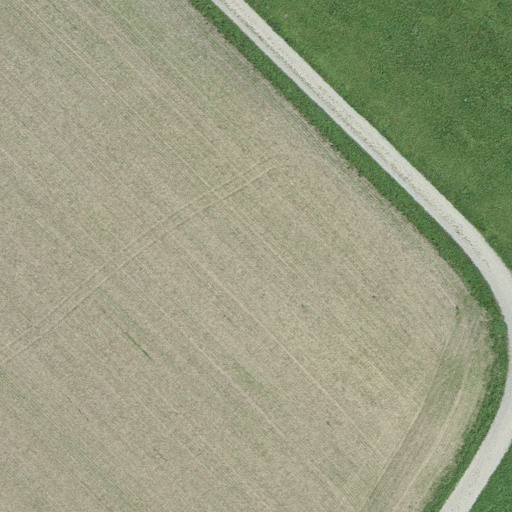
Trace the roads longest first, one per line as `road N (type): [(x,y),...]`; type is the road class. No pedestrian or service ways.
road 1 (track): [(220,0),(463,242),(511,304)]
road 2 (track): [(511,404),(459,511)]
